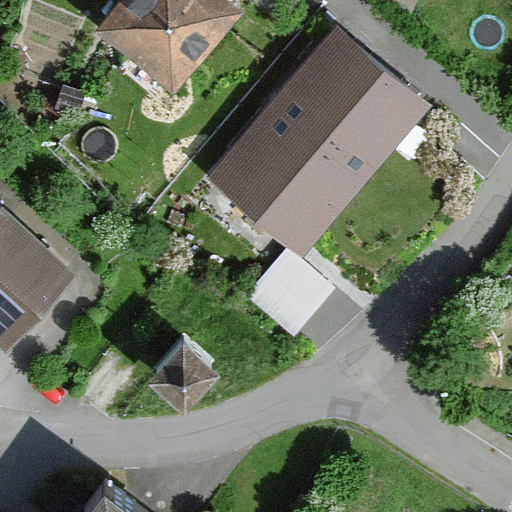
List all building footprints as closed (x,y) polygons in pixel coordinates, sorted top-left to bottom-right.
[(172,71),(230,2),(228,0),(122,0),(108,18),(172,71)] [(418,95),(341,30),(221,171),(298,236),(418,95)] [(0,321),(10,331),(68,267),(0,204),(0,321)] [(287,231),(246,281),(292,318),(333,268),(287,231)] [(184,332),(154,366),(184,393),(214,359),(184,332)] [(89,507),(85,511),(156,511),(106,475),(84,504),(89,507)]
